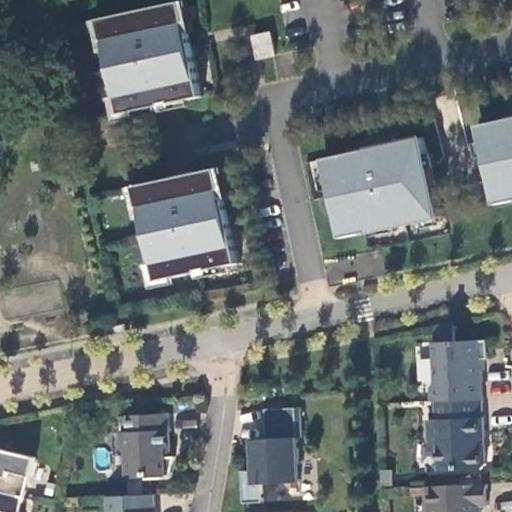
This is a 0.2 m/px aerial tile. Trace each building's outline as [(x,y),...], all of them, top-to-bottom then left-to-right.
[(177,4),(102,20),(106,41),(108,41),(110,51),(109,51),(118,98),(120,98),(124,115),(205,97),(194,48),(186,50),(183,37),(192,35),(191,33),(189,33),(187,24),(189,24),(184,2),(177,4)] [(276,56),(271,34),(254,38),(259,60),(276,56)] [(192,35),(183,37),(186,50),(194,48),(192,35)] [(511,119),(481,126),(499,205),(511,202),(511,119)] [(361,152),(327,160),(344,239),(372,233),(372,230),(399,224),(399,227),(442,218),(425,138),(397,144),(396,136),(375,141),(378,156),(371,157),(369,150),(361,152)] [(359,144),(361,152),(369,150),(371,157),(378,156),(375,141),(359,144)] [(155,163),(134,168),(138,187),(143,208),(145,207),(147,217),(145,218),(155,265),(157,265),(161,282),(201,273),(201,271),(211,269),(211,271),(242,264),(231,215),(222,217),(219,204),(228,202),(228,200),(226,200),(224,191),(226,190),(221,169),(159,183),(155,163)] [(231,215),(228,202),(219,204),(222,217),(231,215)] [(109,323),(97,326),(100,338),(130,332),(127,319),(109,323)] [(433,386),(434,402),(437,402),(484,400),(482,360),(489,359),(488,341),(436,343),(438,381),(433,386)] [(441,472),(483,469),(487,464),(487,453),(482,450),(481,438),(486,437),(484,400),(437,402),(438,420),(429,421),(430,444),(439,444),(441,472)] [(255,471),(243,472),(245,504),(264,503),(263,485),(301,483),(299,438),(303,438),(302,408),(267,410),(268,440),(253,441),(255,471)] [(172,432),(171,414),(123,417),(123,433),(122,433),(123,451),(126,455),(127,479),(147,478),(147,480),(171,479),(176,457),(167,458),(167,448),(170,448),(169,432),(172,432)] [(0,511),(20,511),(24,498),(25,499),(36,457),(0,448),(0,511)] [(489,506),(488,485),(428,487),(429,511),(476,511),(477,507),(489,506)] [(157,511),(157,495),(109,497),(109,511),(157,511)]
